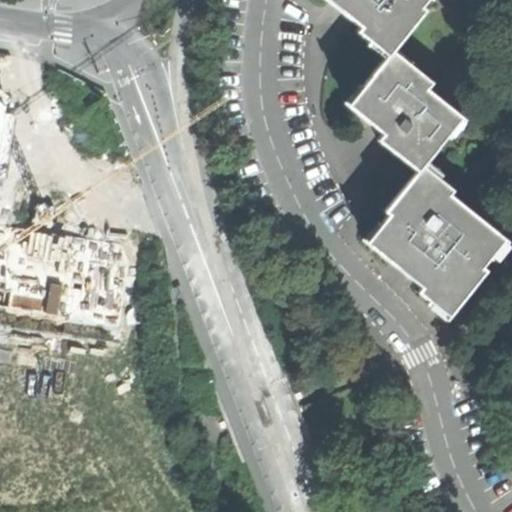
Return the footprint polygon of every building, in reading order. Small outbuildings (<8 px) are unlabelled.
[(324,0),(342,14),(358,28),(356,33),(385,57),(389,52),(421,13),(419,10),(426,0),(324,0)] [(427,82),(389,52),(385,57),(345,106),(380,135),(376,141),(390,152),(415,173),(420,166),(458,119),(422,89),(427,82)] [(0,176),(7,178),(17,116),(5,114),(6,107),(3,105),(9,98),(0,90),(0,176)] [(449,190),(420,166),(415,173),(382,213),(387,217),(365,244),(408,278),(419,286),(416,291),(448,315),(483,270),(479,266),(501,237),(447,195),(449,190)] [(128,248),(0,227),(0,304),(115,323),(128,248)]
